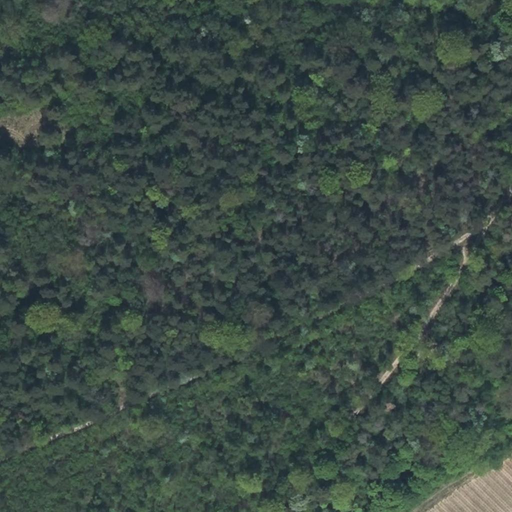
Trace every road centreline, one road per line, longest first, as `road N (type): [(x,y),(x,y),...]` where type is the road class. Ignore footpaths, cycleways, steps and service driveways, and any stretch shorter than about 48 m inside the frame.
road 1 (track): [(511,185),(486,226),(409,268),(249,350),(0,460)]
road 2 (track): [(486,226),(436,310),(273,511)]
